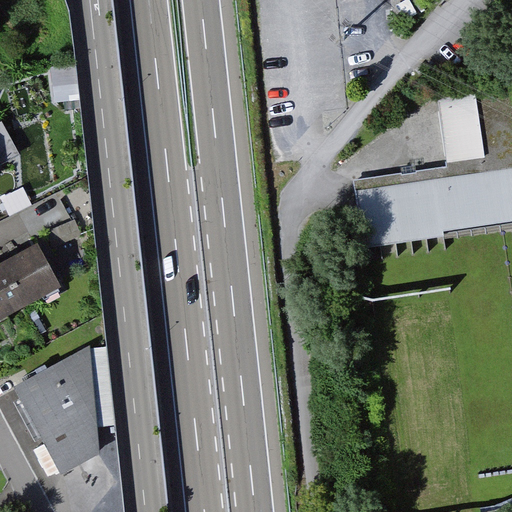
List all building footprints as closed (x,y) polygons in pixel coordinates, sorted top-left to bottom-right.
[(479,92),(440,98),(451,166),(356,181),(366,249),(511,226),(511,152),(489,156),(479,92)] [(0,177),(9,173),(0,157),(0,177)] [(23,187),(3,197),(12,214),(32,203),(23,187)] [(71,287),(48,246),(13,265),(35,306),(71,287)] [(0,325),(35,306),(13,265),(0,271),(0,325)] [(109,454),(98,345),(22,388),(71,476),(109,454)]
